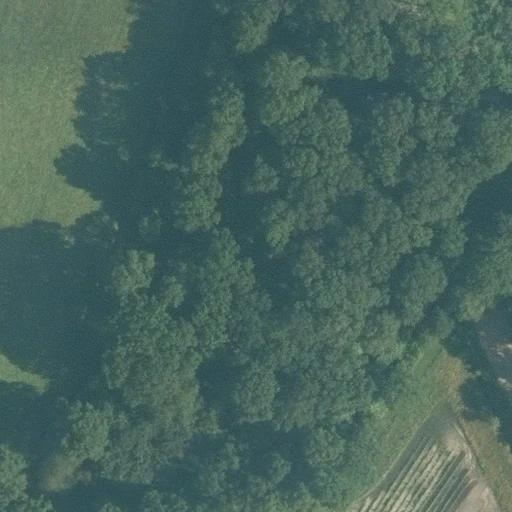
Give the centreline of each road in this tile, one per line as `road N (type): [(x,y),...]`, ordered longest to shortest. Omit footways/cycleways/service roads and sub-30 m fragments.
road 1 (unclassified): [(511,114),(404,0)]
road 2 (unclassified): [(511,239),(478,287),(511,366)]
